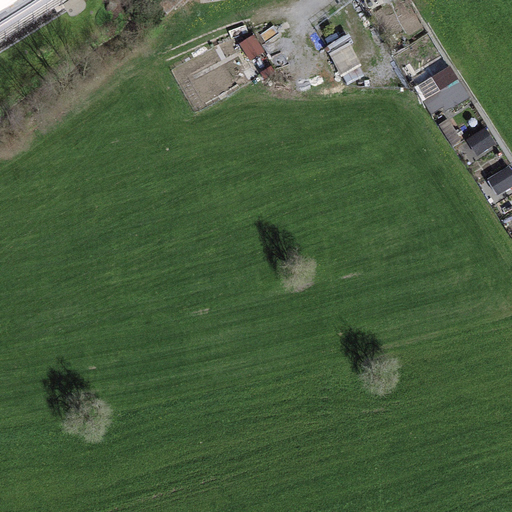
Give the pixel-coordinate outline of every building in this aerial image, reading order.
[(0,0),(0,44),(72,0),(0,0)] [(346,55),(335,62),(350,86),(361,79),(346,55)] [(436,121),(471,102),(456,76),(422,95),(436,121)] [(488,138),(472,151),(481,162),(497,149),(488,138)] [(511,176),(495,187),(503,200),(511,194),(511,176)]
